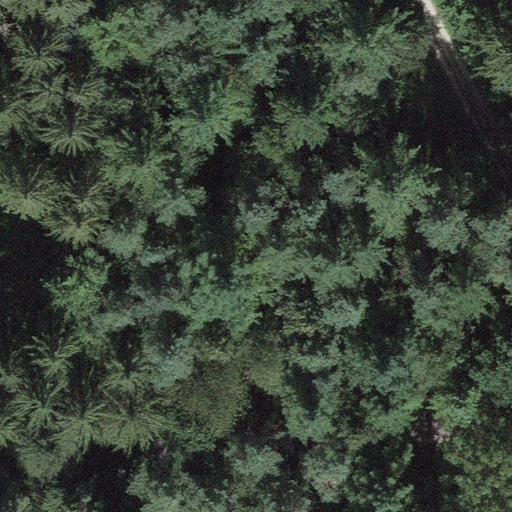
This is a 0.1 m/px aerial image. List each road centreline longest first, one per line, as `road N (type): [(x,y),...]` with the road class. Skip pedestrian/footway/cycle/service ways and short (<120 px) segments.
road 1 (track): [(511,419),(0,455)]
road 2 (track): [(431,0),(511,144)]
